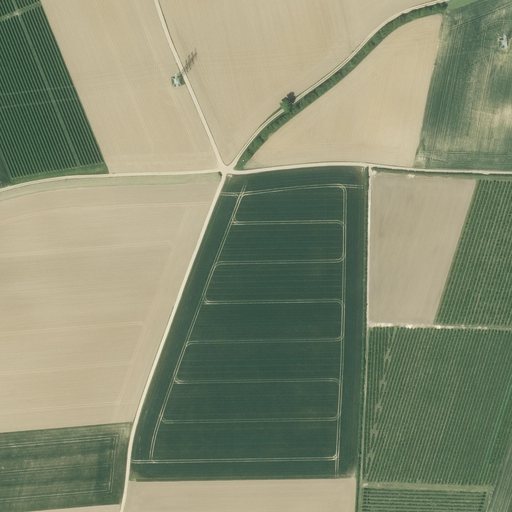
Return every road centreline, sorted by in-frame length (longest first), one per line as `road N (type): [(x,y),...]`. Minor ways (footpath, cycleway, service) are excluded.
road 1 (track): [(121,511),(137,415),(225,171)]
road 2 (track): [(511,330),(366,324),(359,484)]
road 3 (track): [(225,171),(349,164),(511,173)]
road 4 (track): [(225,171),(267,122),(387,18),(438,0)]
road 5 (track): [(225,171),(79,177),(0,190)]
road 6 (track): [(225,171),(154,0)]
road 7 (track): [(366,324),(368,165)]
road 8 (track): [(359,484),(490,490)]
